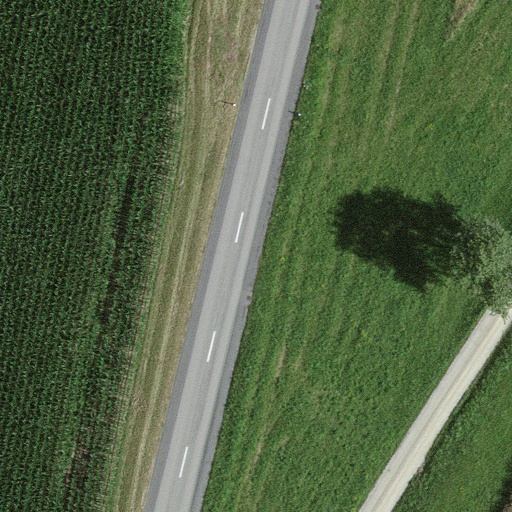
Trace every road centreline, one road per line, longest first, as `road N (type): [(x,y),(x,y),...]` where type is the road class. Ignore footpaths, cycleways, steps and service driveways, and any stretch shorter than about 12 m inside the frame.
road 1 (tertiary): [(287,0),(164,511)]
road 2 (track): [(511,291),(371,511)]
